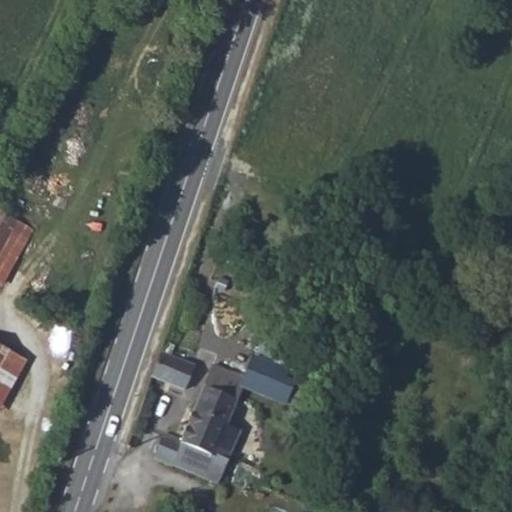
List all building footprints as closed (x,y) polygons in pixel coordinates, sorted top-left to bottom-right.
[(33,229),(0,210),(0,284),(1,285),(33,229)] [(0,344),(0,406),(27,359),(0,344)] [(151,372),(186,386),(196,360),(163,346),(151,372)] [(158,456),(170,461),(216,481),(227,458),(214,451),(244,375),(213,361),(179,440),(167,434),(158,456)] [(241,383),(288,404),(295,388),(248,367),(241,383)]
